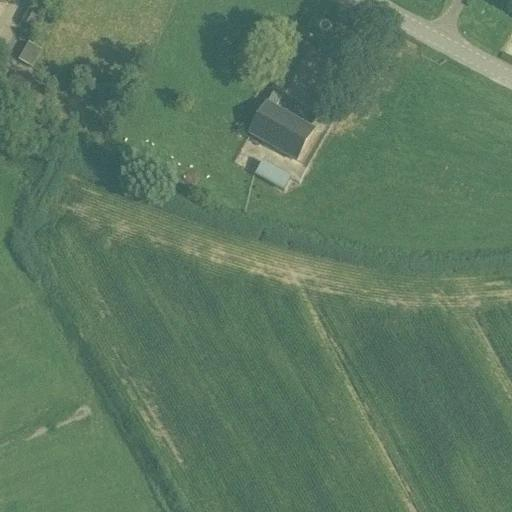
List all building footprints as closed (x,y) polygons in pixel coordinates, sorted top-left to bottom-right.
[(33,31),(41,16),(28,9),(20,25),(33,31)] [(33,70),(42,53),(28,46),(19,64),(32,71),(33,70)] [(275,113),(283,99),(304,110),(320,82),(317,80),(324,66),(298,51),(274,94),(275,94),(267,108),(275,113)] [(313,134),(275,113),(267,108),(250,138),(297,163),(313,134)] [(286,178),(257,163),(252,172),(280,188),(286,178)]
